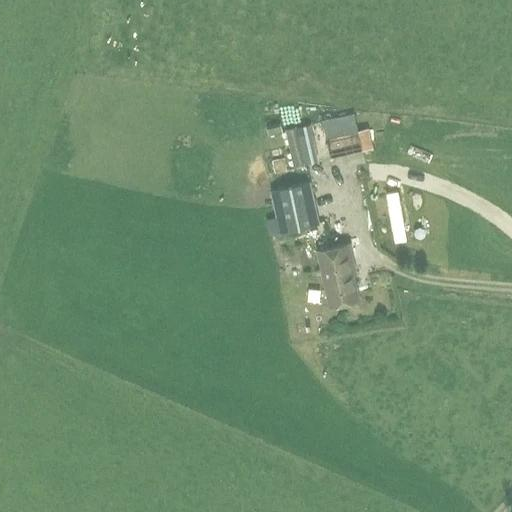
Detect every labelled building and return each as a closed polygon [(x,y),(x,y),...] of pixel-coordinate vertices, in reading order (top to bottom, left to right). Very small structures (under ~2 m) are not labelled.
[(286,108),(255,114),(260,139),(292,132),(286,108)] [(318,162),(309,125),(297,128),(305,165),(318,162)] [(365,164),(356,125),(325,132),(333,171),(365,164)] [(277,216),(267,219),(270,234),(317,224),(308,182),(271,190),(277,216)] [(317,250),(329,306),(359,300),(354,276),(356,275),(349,243),(317,250)]
